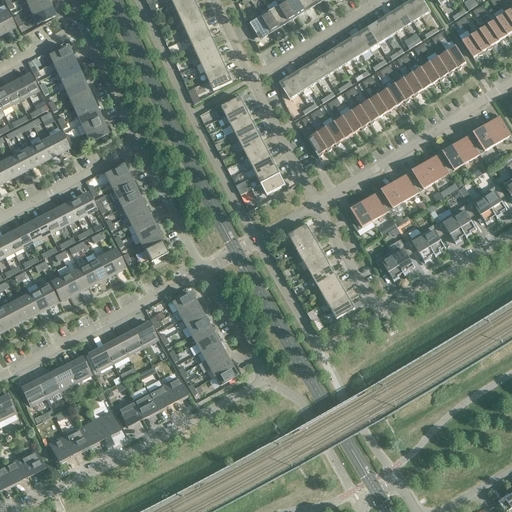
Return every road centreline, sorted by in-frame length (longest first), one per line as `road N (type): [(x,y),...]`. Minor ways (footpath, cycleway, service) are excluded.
road 1 (residential): [(8,511),(256,385),(263,376),(204,271)]
road 2 (residential): [(0,375),(204,271)]
road 3 (residential): [(318,205),(511,85)]
road 4 (residential): [(0,218),(136,147)]
road 5 (residential): [(381,308),(511,232)]
road 6 (residential): [(253,77),(377,0)]
road 7 (residential): [(318,205),(253,77)]
road 8 (residential): [(204,271),(136,147)]
road 9 (residential): [(204,271),(318,205)]
road 10 (residential): [(136,147),(80,28)]
road 11 (residential): [(381,308),(318,205)]
